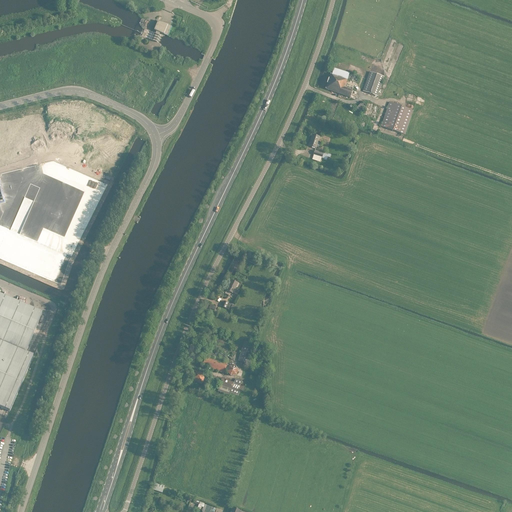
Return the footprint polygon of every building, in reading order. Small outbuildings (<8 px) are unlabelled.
[(163,34),(168,36),(172,26),(167,24),(158,21),(154,30),(156,31),(156,33),(148,30),(145,37),(158,42),(161,35),(159,34),(160,32),(163,34)] [(347,78),(349,72),(334,67),(332,73),(330,72),(325,88),(355,99),(357,91),(353,90),(354,86),(346,83),(347,78)] [(363,91),(377,95),(384,76),(370,71),(363,91)] [(381,126),(405,134),(413,110),(389,101),(381,126)] [(356,108),(360,112),(364,108),(361,105),(362,104),(361,103),(360,104),(356,108)] [(308,145),(316,148),(320,136),(312,134),(308,145)] [(233,293),(237,295),(239,291),(235,288),(238,283),(231,280),(226,290),(233,293)] [(42,313),(0,295),(0,407),(9,411),(10,411),(33,356),(25,353),(42,313)] [(226,308),(229,309),(231,304),(228,302),(228,303),(223,300),(221,306),(226,308)] [(207,312),(213,314),(216,306),(210,304),(207,312)] [(238,360),(248,363),(254,345),(244,341),(238,360)] [(224,372),(224,371),(228,373),(230,376),(236,375),(238,369),(234,365),(227,363),(206,355),(203,365),(224,372)] [(191,380),(202,384),(206,374),(194,370),(191,380)] [(238,396),(240,390),(238,390),(242,380),(235,379),(233,382),(222,378),(218,391),(229,395),(232,396),(233,394),(238,396)] [(153,490),(162,493),(164,486),(155,483),(153,490)] [(186,511),(188,511),(193,511),(197,504),(190,502),(186,511)]
